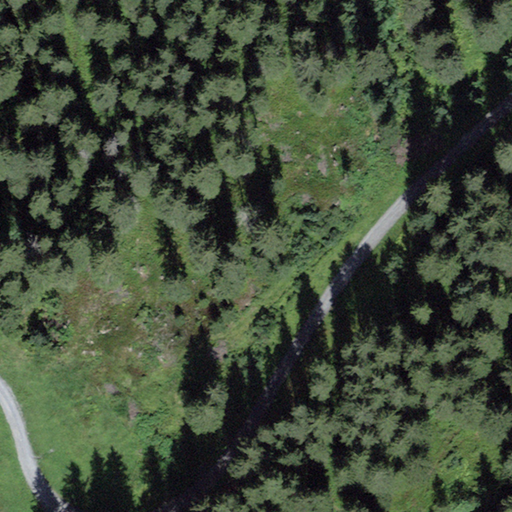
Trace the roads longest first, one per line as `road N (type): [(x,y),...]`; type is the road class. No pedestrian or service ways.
road 1 (track): [(179,511),(240,446),(420,171),(511,91)]
road 2 (track): [(0,389),(41,480),(72,511)]
